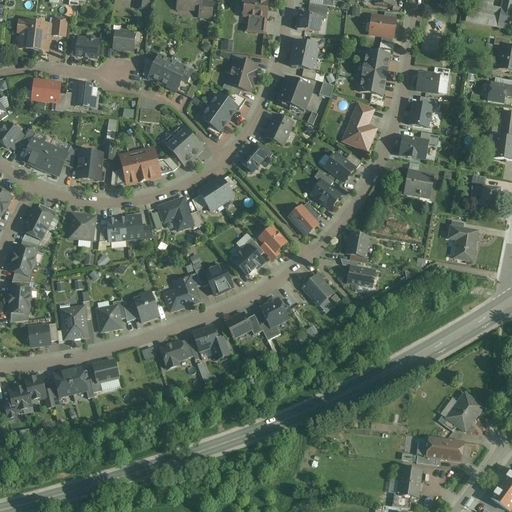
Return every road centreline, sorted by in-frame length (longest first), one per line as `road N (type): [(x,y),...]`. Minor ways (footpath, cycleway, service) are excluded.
road 1 (secondary): [(0,508),(302,414),(511,301)]
road 2 (residential): [(310,255),(251,297),(207,315),(71,358),(0,368)]
road 3 (residential): [(415,0),(388,140),(349,212),(310,255)]
road 4 (residential): [(223,158),(177,108),(117,76),(0,72)]
road 5 (residential): [(508,268),(487,274),(438,265),(360,311),(310,255)]
road 6 (residential): [(223,158),(187,184),(133,201),(83,201),(31,185)]
road 7 (residential): [(289,0),(273,80),(249,129),(223,158)]
road 8 (residential): [(310,255),(223,158)]
